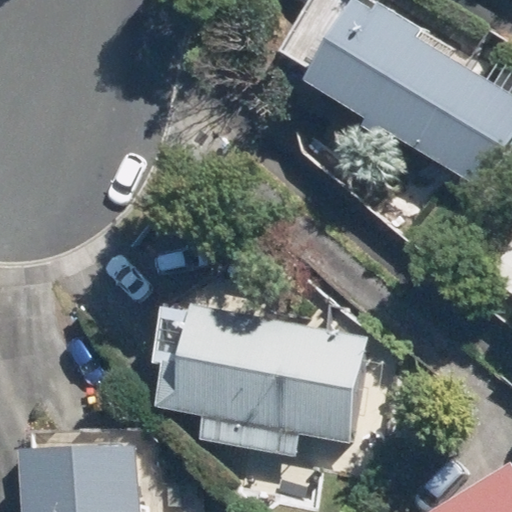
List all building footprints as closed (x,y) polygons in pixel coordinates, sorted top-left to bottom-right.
[(410,123),(501,183),(511,167),(511,76),(443,31),(448,24),(413,0),(412,0),(409,4),(402,0),(388,0),(340,74),(400,114),(394,122),(406,130),(410,123)] [(230,411),(225,435),(308,454),(315,429),(363,440),(388,335),(232,300),(218,357),(199,353),(187,401),(230,411)] [(160,511),(160,447),(57,446),(57,511),(160,511)] [(464,511),(511,511),(511,477),(462,508),(464,511)] [(210,511),(208,482),(166,484),(167,511),(210,511)]
